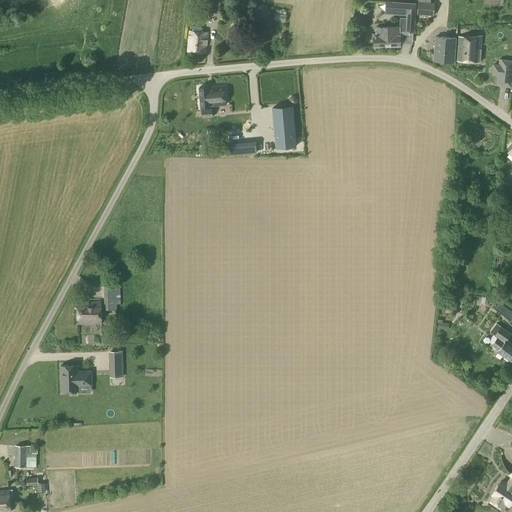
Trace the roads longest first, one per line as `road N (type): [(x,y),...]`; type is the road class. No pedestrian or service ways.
road 1 (unclassified): [(511,126),(458,85),(402,61),(356,58),(146,82)]
road 2 (unclassified): [(0,416),(144,145),(152,107),(146,82)]
road 3 (unclassified): [(146,82),(0,102)]
road 4 (unclassified): [(426,511),(511,391)]
